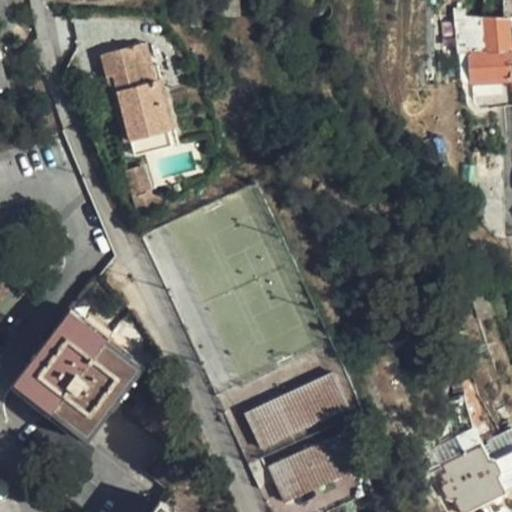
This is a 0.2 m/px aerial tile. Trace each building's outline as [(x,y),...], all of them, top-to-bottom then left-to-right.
[(511,73),(508,37),(507,14),(470,13),(470,6),(460,6),(461,52),(471,52),(472,79),(498,75),(503,106),(511,104),(511,73)] [(139,79),(146,78),(139,43),(132,45),(139,79)] [(132,45),(94,53),(99,76),(106,75),(120,141),(158,133),(146,78),(139,79),(132,45)] [(0,54),(0,91),(11,88),(0,54)] [(113,142),(120,141),(106,75),(99,76),(113,142)] [(146,78),(158,133),(164,132),(152,76),(146,78)] [(158,133),(120,141),(123,156),(161,148),(158,133)] [(479,150),(479,221),(495,236),(503,236),(502,150),(479,150)] [(129,165),(113,168),(119,198),(127,195),(131,211),(149,207),(147,197),(135,194),(129,165)] [(485,314),(480,294),(464,300),(469,319),(485,314)] [(91,440),(148,364),(72,307),(15,383),(91,440)] [(254,455),(343,410),(326,378),(238,423),(254,455)] [(465,511),(505,492),(467,417),(449,426),(455,439),(434,449),(444,472),(437,476),(442,484),(440,486),(445,499),(448,501),(454,498),(459,511),(465,511)] [(280,506),(349,473),(333,440),(265,475),(280,506)] [(176,511),(162,501),(154,511),(176,511)]
